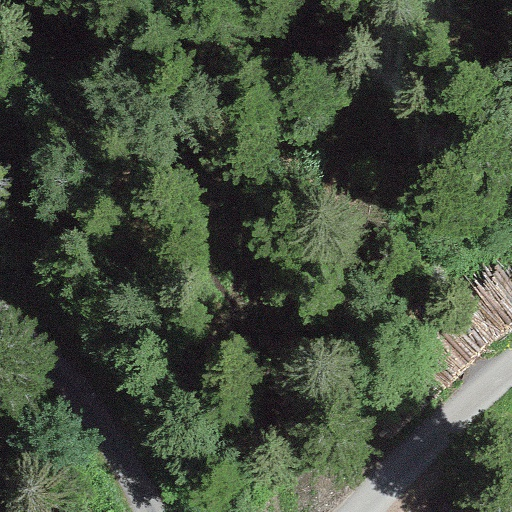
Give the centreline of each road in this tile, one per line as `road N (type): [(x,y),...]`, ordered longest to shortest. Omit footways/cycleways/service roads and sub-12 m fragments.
road 1 (unclassified): [(143,511),(64,388),(0,333)]
road 2 (unclassified): [(360,511),(511,368)]
